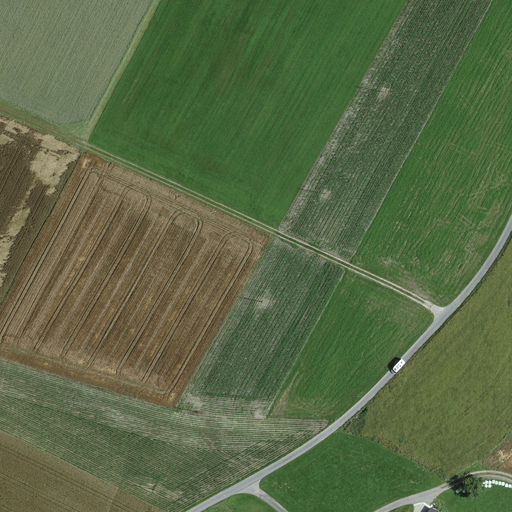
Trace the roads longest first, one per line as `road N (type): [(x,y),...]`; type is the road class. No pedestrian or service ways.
road 1 (track): [(0,108),(445,313)]
road 2 (unclassified): [(511,222),(471,284),(332,428),(192,511)]
road 3 (track): [(511,481),(476,474),(377,511)]
